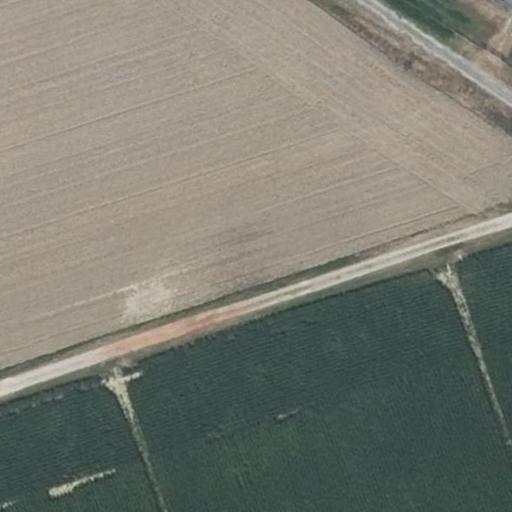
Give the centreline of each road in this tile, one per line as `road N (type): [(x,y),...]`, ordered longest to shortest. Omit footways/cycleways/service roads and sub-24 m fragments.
road 1 (unclassified): [(0,386),(511,219)]
road 2 (unclassified): [(349,0),(511,110)]
